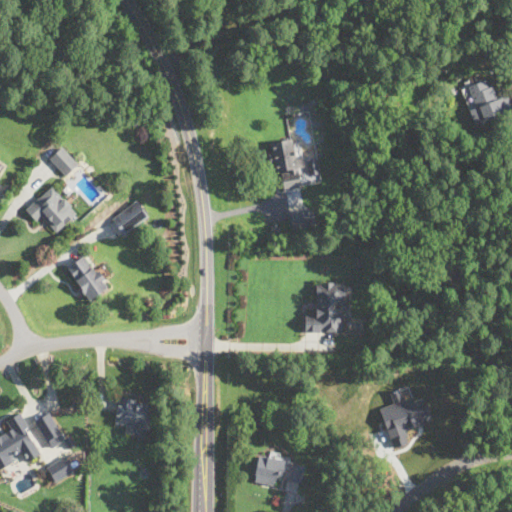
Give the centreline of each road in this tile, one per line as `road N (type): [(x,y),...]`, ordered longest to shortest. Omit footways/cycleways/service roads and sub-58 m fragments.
road 1 (residential): [(204,511),(200,178),(178,95),(128,0)]
road 2 (residential): [(206,339),(62,342),(0,361)]
road 3 (residential): [(396,511),(456,472),(511,455)]
